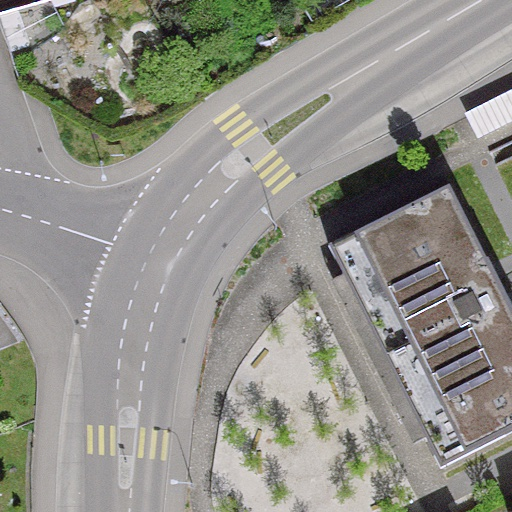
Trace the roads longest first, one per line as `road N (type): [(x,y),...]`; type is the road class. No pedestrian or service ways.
road 1 (tertiary): [(154,260),(186,212),(251,146),(475,0)]
road 2 (tertiary): [(123,511),(130,369),(154,260)]
road 3 (residential): [(154,260),(0,208)]
